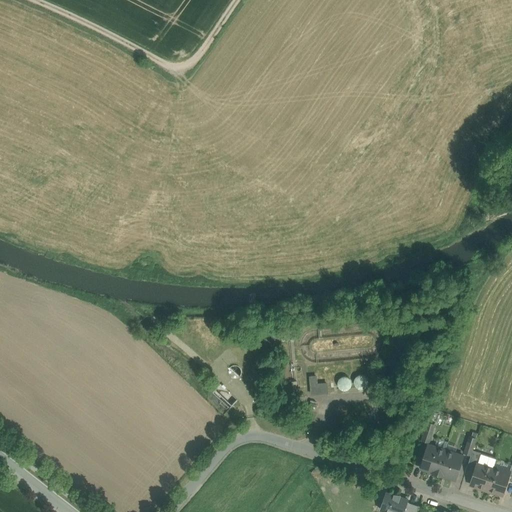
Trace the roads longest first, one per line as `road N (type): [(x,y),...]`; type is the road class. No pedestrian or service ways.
road 1 (residential): [(172,511),(227,450),(257,436),(496,511)]
road 2 (track): [(38,0),(170,67)]
